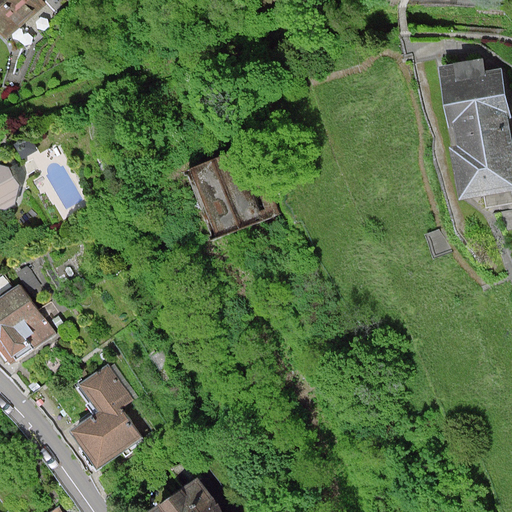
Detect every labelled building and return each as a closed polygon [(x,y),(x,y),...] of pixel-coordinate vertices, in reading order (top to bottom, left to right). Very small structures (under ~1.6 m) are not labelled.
[(41,0),(0,0),(0,36),(2,37),(41,0)] [(480,60),(437,67),(457,200),(511,191),(511,141),(501,68),(482,71),(480,60)] [(247,145),(173,174),(200,244),(274,215),(247,145)] [(0,364),(36,338),(0,289),(0,364)] [(126,398),(100,363),(67,388),(88,417),(64,434),(91,470),(129,442),(107,412),(126,398)] [(137,511),(217,511),(191,474),(137,511)]
